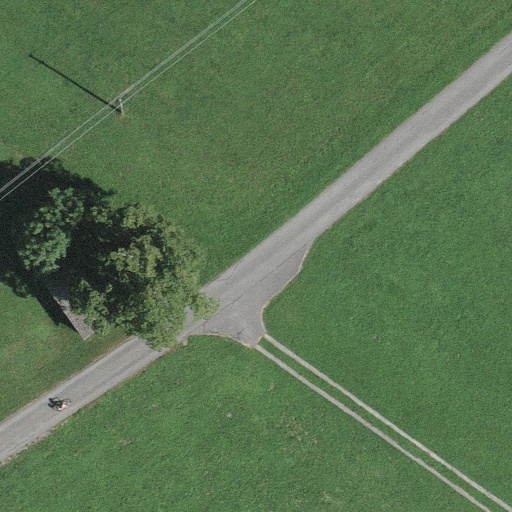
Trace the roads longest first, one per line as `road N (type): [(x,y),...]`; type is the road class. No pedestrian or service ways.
road 1 (unclassified): [(0,442),(221,300),(511,55)]
road 2 (track): [(221,300),(511,510)]
